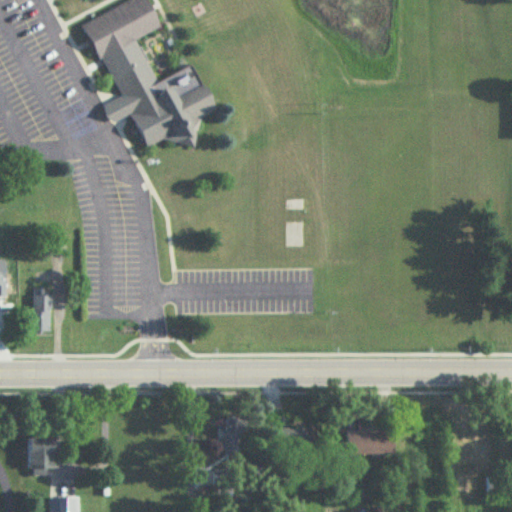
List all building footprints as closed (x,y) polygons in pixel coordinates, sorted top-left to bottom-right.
[(135,0),(83,24),(118,99),(105,106),(104,113),(108,123),(113,123),(126,117),(132,118),(146,149),(160,142),(193,148),(198,120),(214,112),(193,65),(158,82),(154,81),(135,41),(160,29),(146,0),(135,0)] [(32,292),(32,334),(50,334),(50,292),(32,292)] [(239,435),(247,435),(247,419),(225,419),(225,427),(217,427),(217,453),(239,453),(239,435)] [(315,451),(315,431),(278,431),(278,451),(315,451)] [(393,434),(346,434),(346,456),(393,456),(393,434)] [(49,441),(38,443),(39,454),(50,452),(49,441)] [(485,496),(505,496),(505,478),(485,478),(485,496)] [(48,511),(77,511),(77,499),(49,499),(48,511)]
